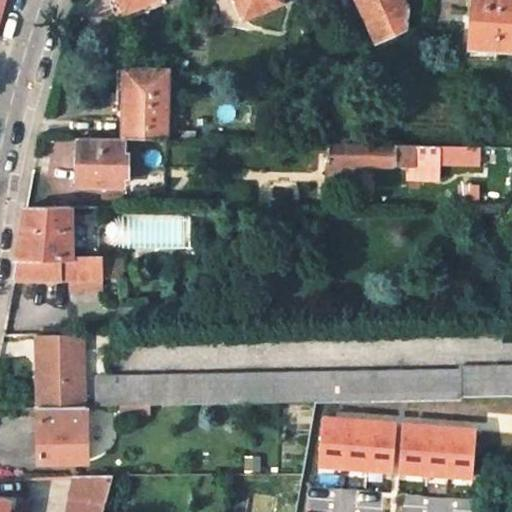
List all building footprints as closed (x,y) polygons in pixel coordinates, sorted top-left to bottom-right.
[(152,0),(117,0),(123,12),(152,0)] [(282,2),(281,0),(238,0),(246,17),(282,2)] [(410,16),(403,0),(356,0),(375,42),(408,29),(410,16)] [(511,50),(511,0),(473,0),(473,15),(480,15),(479,48),(511,50)] [(167,72),(133,70),(132,99),(123,99),(122,138),(165,139),(167,72)] [(132,99),(133,70),(125,70),(123,99),(132,99)] [(120,152),(122,138),(76,137),(75,182),(120,184),(120,176),(123,176),(124,152),(120,152)] [(325,144),(324,164),(353,165),(412,166),(413,146),(361,145),(325,144)] [(478,166),(479,148),(437,147),(436,165),(478,166)] [(353,176),(353,165),(324,164),(322,164),(322,176),(353,176)] [(100,277),(121,277),(121,257),(68,257),(68,206),(24,206),(15,244),(6,278),(70,278),(70,292),(100,291),(100,277)] [(193,247),(192,214),(127,214),(127,247),(193,247)] [(83,333),(36,334),(37,406),(83,406),(83,333)] [(511,365),(458,366),(458,370),(107,375),(108,405),(113,405),(314,402),(456,401),(458,400),(458,395),(511,394),(511,365)] [(108,405),(107,375),(95,375),(95,405),(108,405)] [(314,402),(310,429),(443,453),(456,401),(314,402)] [(83,406),(37,406),(37,463),(85,462),(86,406),(83,406)] [(443,453),(310,429),(302,473),(294,511),(453,511),(460,472),(463,456),(443,453)] [(103,511),(114,476),(80,477),(70,511),(103,511)] [(6,511),(8,499),(0,497),(0,511),(6,511)]
